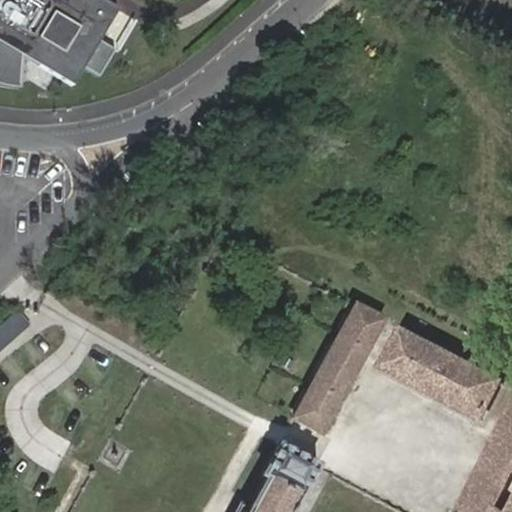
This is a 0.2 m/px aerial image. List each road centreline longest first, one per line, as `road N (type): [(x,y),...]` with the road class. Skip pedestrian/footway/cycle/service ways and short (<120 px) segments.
road 1 (residential): [(0,275),(203,98)]
road 2 (residential): [(203,98),(124,130),(60,142),(0,138)]
road 3 (residential): [(203,98),(306,0)]
